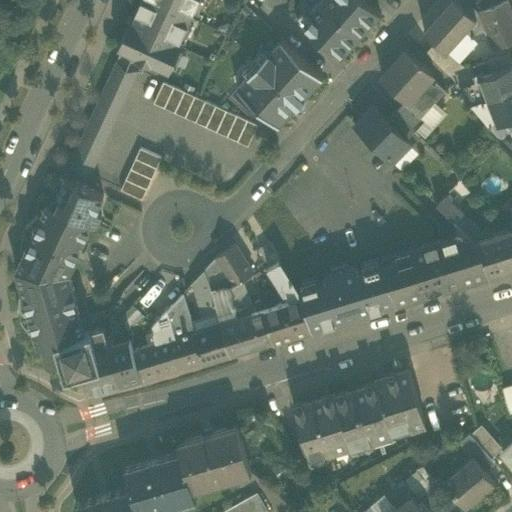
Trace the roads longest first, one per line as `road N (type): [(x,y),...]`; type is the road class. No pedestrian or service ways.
road 1 (unclassified): [(57,432),(511,296)]
road 2 (residential): [(418,0),(228,221),(184,227)]
road 3 (tertiary): [(84,0),(0,184)]
